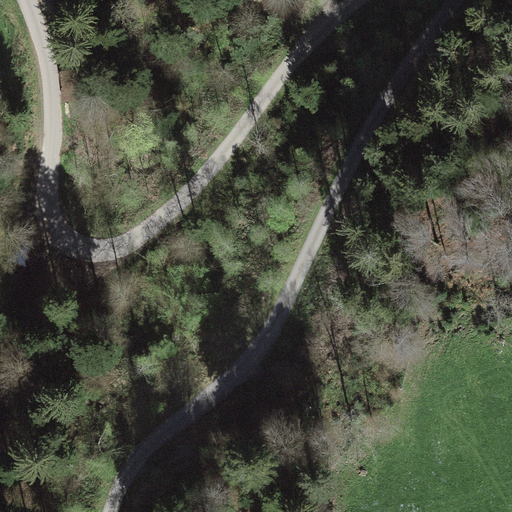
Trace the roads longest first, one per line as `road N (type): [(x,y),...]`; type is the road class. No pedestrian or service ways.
road 1 (unclassified): [(28,0),(46,57),(55,217),(73,242),(106,249),(183,196),(357,0)]
road 2 (unclassified): [(456,0),(371,121),(257,348),(127,472),(109,511)]
